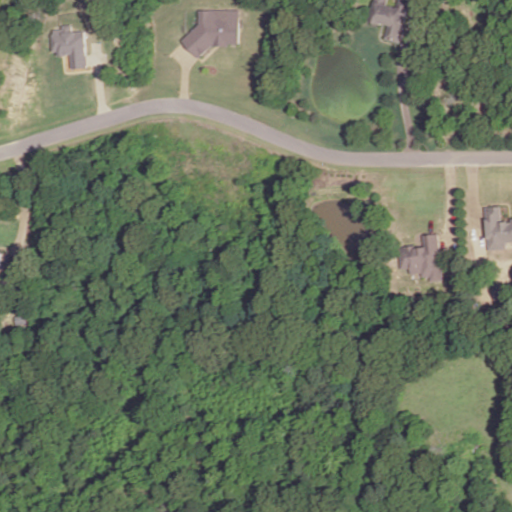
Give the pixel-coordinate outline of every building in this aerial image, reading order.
[(376,0),(389,0),(388,5),(400,9),(402,0),(414,3),(401,43),(386,39),(390,25),(381,22),(380,24),(370,22),(376,0)] [(240,9),(199,9),(198,31),(185,31),(185,45),(196,45),(196,46),(239,47),(240,9)] [(85,30),(73,31),(73,25),(54,27),(56,56),(72,54),(74,68),(89,67),(85,30)] [(487,210),(489,252),(507,251),(507,244),(511,243),(511,225),(502,225),(501,209),(487,210)] [(423,274),(411,275),(410,267),(402,267),(400,249),(418,248),(418,251),(425,250),(424,237),(436,236),(438,259),(446,258),(447,271),(443,271),(444,280),(431,282),(431,277),(423,277),(423,274)]
